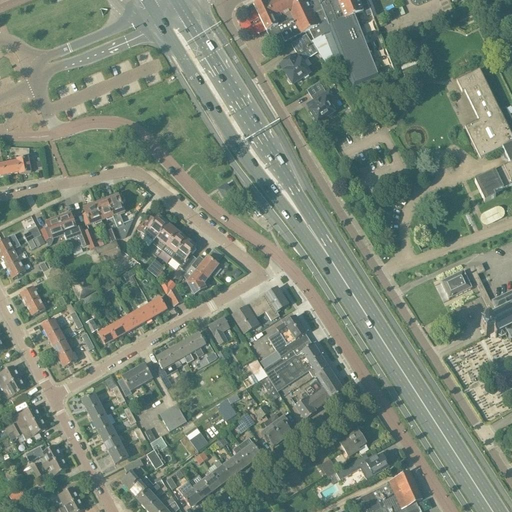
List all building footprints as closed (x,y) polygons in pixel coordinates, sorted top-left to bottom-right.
[(265,0),(263,0),(254,5),(267,32),(277,27),(285,43),(309,31),(314,41),(312,42),(311,42),(310,42),(317,54),(326,67),(342,61),(323,11),(318,0),(308,0),(308,2),(307,0),(265,0)] [(318,0),(323,11),(342,61),(353,88),(377,79),(353,17),(363,13),(357,0),(318,0)] [(373,0),(367,2),(374,19),(380,17),(373,0)] [(368,6),(364,7),(367,17),(372,16),(368,6)] [(297,55),(280,65),(284,71),(284,72),(288,79),(287,81),(290,85),(292,85),(292,86),(303,79),(305,80),(309,78),(309,75),(310,74),(302,63),(317,54),(310,42),(306,35),(291,45),(291,46),(297,55)] [(414,66),(402,71),(405,78),(416,74),(414,66)] [(472,74),(456,81),(462,93),(464,92),(479,121),(465,128),(480,160),(481,160),(502,149),(510,164),(486,176),(474,182),(483,200),(484,203),(495,198),(494,194),(511,185),(511,136),(509,130),(511,128),(511,118),(506,109),(500,112),(486,84),(480,71),(480,70),(472,74)] [(319,83),(306,91),(312,101),(307,104),(311,109),(308,111),(313,118),(313,120),(314,122),(316,123),(317,124),(328,117),(330,118),(332,116),(333,114),(335,113),(327,101),(333,97),(329,90),(326,93),(319,83)] [(9,149),(11,157),(16,156),(16,157),(29,157),(29,150),(9,149)] [(16,161),(17,162),(19,174),(20,176),(31,174),(28,158),(16,161)] [(17,162),(3,165),(5,177),(19,174),(17,162)] [(235,200),(226,186),(219,191),(228,204),(235,200)] [(124,213),(121,204),(122,203),(124,202),(124,200),(124,198),(122,197),(120,197),(119,198),(118,197),(107,201),(113,217),(124,213)] [(102,221),(113,217),(107,201),(96,205),(102,221)] [(86,215),(82,216),(84,223),(86,227),(88,226),(102,221),(96,205),(84,210),(86,215)] [(498,208),(495,208),(483,214),(481,216),(480,218),(480,221),(481,224),(484,226),(486,226),(489,226),(501,220),(503,218),(504,216),(504,213),(503,210),(501,208),(498,208)] [(60,219),(58,219),(64,236),(67,242),(67,243),(69,248),(71,251),(82,248),(88,246),(86,240),(83,233),(82,229),(77,231),(71,215),(68,216),(68,214),(66,213),(60,215),(59,217),(60,219)] [(149,216),(137,231),(153,244),(168,225),(167,225),(168,224),(168,222),(164,219),(163,219),(162,221),(158,218),(155,222),(149,216)] [(48,229),(42,231),(49,247),(51,246),(53,241),(53,240),(57,238),(64,236),(58,219),(46,224),(48,229)] [(133,220),(117,227),(117,229),(122,240),(126,238),(133,220)] [(168,225),(153,244),(162,251),(166,246),(177,233),(168,225)] [(23,236),(27,243),(41,236),(36,228),(28,232),(28,234),(23,236)] [(117,229),(106,233),(110,245),(122,240),(117,229)] [(92,230),(83,233),(86,240),(88,246),(90,251),(99,248),(92,230)] [(166,246),(175,254),(186,240),(177,233),(166,246)] [(41,236),(27,243),(31,251),(36,248),(32,241),(41,236)] [(0,256),(0,258),(13,251),(7,239),(0,243),(0,256)] [(175,254),(171,259),(180,267),(179,268),(186,274),(191,268),(197,260),(190,255),(196,248),(186,240),(175,254)] [(101,249),(95,252),(101,264),(121,257),(116,244),(105,248),(101,249)] [(0,258),(7,269),(20,262),(13,251),(0,258)] [(199,257),(197,260),(191,268),(196,272),(207,281),(218,267),(208,258),(205,262),(199,257)] [(150,266),(147,270),(156,278),(156,277),(160,273),(161,272),(164,268),(155,260),(150,266)] [(20,262),(7,269),(13,281),(26,274),(20,262)] [(47,281),(62,273),(58,266),(48,271),(44,263),(39,266),(47,281)] [(463,272),(440,283),(449,301),(472,290),(472,289),(477,287),(488,309),(493,307),(497,314),(487,318),(489,323),(481,327),(482,331),(485,336),(493,332),(496,337),(497,336),(501,338),(505,336),(506,333),(510,341),(511,340),(511,293),(492,303),(493,306),(488,309),(478,287),(482,285),(477,275),(485,272),(481,264),(474,268),(463,273),(463,272)] [(137,268),(130,272),(133,277),(140,273),(137,268)] [(207,281),(196,272),(191,268),(186,274),(183,277),(187,284),(194,296),(206,289),(203,285),(207,281)] [(237,269),(233,275),(233,277),(236,280),(242,273),(237,269)] [(133,277),(130,272),(123,276),(126,281),(133,277)] [(160,273),(156,277),(159,282),(165,275),(161,272),(160,273)] [(117,280),(110,284),(113,289),(120,285),(117,280)] [(99,288),(68,281),(80,300),(99,288)] [(113,289),(110,284),(103,288),(106,293),(113,289)] [(26,306),(39,300),(33,288),(20,295),(26,306)] [(288,306),(283,297),(277,289),(265,297),(265,296),(246,307),(247,308),(232,317),(244,335),(259,326),(255,320),(265,313),(271,323),(280,317),(277,313),(288,306)] [(175,290),(170,293),(167,296),(174,307),(182,302),(175,290)] [(97,292),(90,297),(93,302),(100,297),(97,292)] [(86,306),(93,302),(90,297),(83,301),(86,306)] [(61,308),(66,305),(63,298),(58,300),(61,308)] [(160,299),(150,305),(156,317),(167,311),(160,299)] [(45,311),(39,300),(26,306),(32,318),(45,311)] [(146,323),(156,317),(150,305),(139,311),(146,323)] [(139,311),(129,317),(136,329),(146,323),(139,311)] [(75,313),(70,316),(74,323),(79,320),(75,313)] [(126,335),(136,329),(129,317),(119,323),(126,335)] [(279,333),(268,339),(276,352),(280,358),(281,359),(293,352),(298,348),(309,341),(306,335),(307,335),(302,327),(300,325),(295,317),(295,318),(277,330),(279,333)] [(41,326),(47,337),(60,331),(54,320),(41,326)] [(83,328),(79,320),(74,323),(78,330),(83,328)] [(92,334),(98,331),(92,320),(85,324),(92,334)] [(220,347),(234,339),(223,320),(209,328),(220,347)] [(119,323),(109,329),(115,341),(126,335),(119,323)] [(105,347),(115,341),(109,329),(98,335),(105,347)] [(65,341),(60,331),(47,337),(53,348),(65,341)] [(85,344),(90,342),(86,334),(81,337),(85,344)] [(199,334),(188,340),(198,359),(204,355),(200,349),(205,346),(199,334)] [(198,359),(188,340),(177,346),(188,365),(194,361),(190,355),(194,353),(198,359)] [(53,348),(58,359),(71,352),(65,341),(53,348)] [(263,371),(267,378),(268,379),(277,393),(309,372),(313,379),(316,377),(328,369),(323,361),(321,357),(313,345),(312,346),(309,341),(298,348),(293,352),(281,359),(280,360),(263,371)] [(94,349),(90,342),(85,344),(89,352),(94,349)] [(187,365),(188,365),(177,346),(167,352),(174,365),(177,370),(182,367),(179,361),(184,359),(187,365)] [(223,351),(217,355),(221,361),(222,364),(229,361),(223,351)] [(77,363),(71,352),(58,359),(64,369),(77,363)] [(158,363),(153,366),(161,380),(167,377),(163,370),(174,365),(167,352),(156,359),(158,363)] [(200,362),(204,368),(209,365),(206,359),(200,362)] [(198,371),(204,368),(200,362),(195,365),(198,371)] [(144,365),(133,371),(142,387),(153,380),(144,365)] [(0,389),(2,389),(2,388),(19,379),(13,368),(1,374),(2,376),(0,377),(0,389)] [(344,392),(328,369),(316,377),(319,381),(305,391),(309,397),(294,407),(305,421),(332,401),(332,400),(344,392)] [(263,371),(262,370),(249,377),(254,386),(267,378),(263,371)] [(130,393),(142,387),(133,371),(121,378),(130,393)] [(189,379),(186,373),(180,376),(184,382),(189,379)] [(178,385),(184,382),(180,376),(175,379),(178,385)] [(105,381),(109,389),(115,386),(110,378),(105,381)] [(2,388),(2,389),(3,391),(8,388),(13,398),(26,391),(19,379),(2,388)] [(280,397),(277,393),(268,379),(261,383),(273,402),(280,397)] [(116,397),(121,394),(117,388),(112,390),(116,397)] [(149,393),(146,395),(151,403),(154,401),(156,400),(151,392),(149,393)] [(125,402),(121,394),(116,397),(120,405),(125,402)] [(25,395),(18,398),(21,404),(28,400),(25,395)] [(81,402),(87,412),(100,405),(94,395),(81,402)] [(146,395),(142,397),(146,406),(151,403),(146,395)] [(87,412),(93,423),(106,416),(100,405),(87,412)] [(187,423),(185,420),(177,406),(159,416),(169,433),(187,423)] [(265,406),(260,410),(265,417),(270,413),(265,406)] [(34,408),(14,418),(17,424),(10,427),(14,433),(40,419),(34,408)] [(127,418),(132,416),(128,409),(123,411),(127,418)] [(265,417),(260,410),(255,414),(260,421),(265,417)] [(248,414),(241,419),(248,429),(255,424),(248,414)] [(275,415),(268,421),(283,441),(292,434),(288,428),(290,427),(284,418),(280,421),(275,415)] [(93,423),(98,434),(111,427),(106,416),(93,423)] [(136,423),(132,416),(127,418),(131,426),(136,423)] [(12,442),(17,439),(22,436),(26,442),(46,431),(40,419),(14,433),(9,436),(12,442)] [(241,435),(248,429),(241,419),(240,419),(241,421),(234,426),(241,435)] [(283,441),(268,421),(264,424),(266,428),(267,428),(268,429),(261,435),(267,444),(270,442),(274,448),(283,441)] [(98,434),(104,444),(117,437),(111,427),(98,434)] [(190,456),(185,460),(186,461),(208,446),(196,428),(185,436),(195,450),(189,454),(190,456)] [(138,440),(144,437),(140,429),(134,432),(138,440)] [(150,444),(156,441),(150,430),(145,433),(150,444)] [(347,442),(340,446),(348,458),(359,452),(360,454),(363,453),(365,452),(367,451),(368,449),(365,445),(358,433),(346,440),(347,442)] [(104,444),(109,455),(123,448),(117,437),(104,444)] [(147,444),(144,437),(138,440),(142,447),(147,444)] [(161,438),(151,445),(153,448),(157,445),(161,452),(163,452),(167,450),(167,448),(161,438)] [(224,438),(219,442),(224,448),(228,444),(228,443),(224,438)] [(244,443),(239,447),(251,464),(262,456),(249,439),(244,443)] [(219,442),(215,445),(219,451),(224,448),(219,442)] [(43,466),(44,468),(61,459),(55,447),(43,454),(48,463),(43,466)] [(237,456),(233,460),(241,471),(251,464),(239,447),(238,447),(233,451),(237,456)] [(128,459),(123,448),(109,455),(115,466),(128,459)] [(155,453),(147,457),(153,466),(156,471),(163,466),(155,453)] [(204,453),(199,457),(204,462),(208,459),(204,453)] [(0,463),(9,459),(8,457),(3,459),(1,454),(0,454),(0,463)] [(199,466),(204,462),(199,457),(195,460),(199,466)] [(363,458),(349,466),(352,472),(355,470),(360,467),(364,473),(369,470),(373,477),(388,469),(382,457),(377,459),(376,457),(366,463),(363,458)] [(61,459),(44,468),(45,470),(50,468),(55,477),(67,470),(61,459)] [(231,479),(241,471),(233,460),(223,467),(219,461),(218,461),(231,479)] [(127,475),(120,482),(129,492),(140,481),(145,477),(147,475),(140,468),(143,466),(140,461),(137,463),(137,462),(124,469),(127,475)] [(218,471),(212,475),(221,486),(231,479),(218,461),(213,465),(218,471)] [(327,478),(338,472),(330,461),(320,467),(327,478)] [(31,467),(25,471),(28,476),(34,472),(34,473),(41,469),(38,463),(31,467)] [(184,468),(179,472),(183,477),(188,474),(184,468)] [(41,469),(34,473),(37,479),(44,475),(41,469)] [(10,471),(3,475),(8,485),(15,482),(10,471)] [(179,481),(183,477),(179,472),(175,475),(179,481)] [(359,499),(354,501),(359,511),(419,511),(415,504),(422,501),(409,473),(386,484),(387,486),(359,499)] [(211,494),(221,486),(212,475),(202,482),(211,494)] [(145,477),(140,481),(129,492),(137,501),(152,488),(153,486),(145,477)] [(199,477),(189,484),(201,501),(211,494),(202,482),(199,477)] [(152,488),(137,501),(146,510),(157,500),(153,496),(160,489),(156,484),(153,486),(152,488)] [(189,484),(178,492),(182,497),(191,509),(201,501),(189,484)] [(59,496),(64,507),(78,500),(72,489),(59,496)] [(20,491),(10,497),(15,506),(25,500),(20,491)] [(45,492),(37,496),(40,502),(48,498),(45,492)] [(175,503),(173,499),(172,498),(167,502),(169,506),(175,503)] [(64,507),(59,510),(60,511),(82,511),(84,511),(78,500),(64,507)] [(157,500),(146,510),(147,511),(162,511),(165,510),(157,500)] [(177,511),(179,510),(178,507),(175,503),(169,506),(165,510),(162,511),(177,511)]
